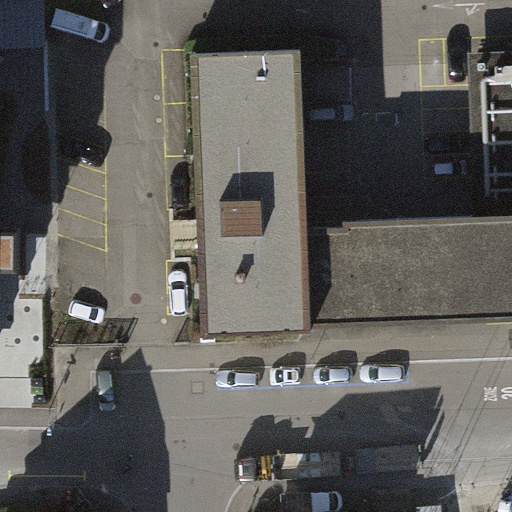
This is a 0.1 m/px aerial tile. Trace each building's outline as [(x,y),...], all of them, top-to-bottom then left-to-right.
[(45,0),(0,0),(0,47),(45,48),(45,0)] [(294,44),(184,49),(196,332),(305,325),(302,228),(294,44)] [(511,57),(468,60),(475,214),(511,213),(511,57)] [(344,226),(302,228),(305,325),(511,317),(511,213),(475,214),(343,220),(344,226)] [(0,273),(20,274),(20,235),(0,234),(0,273)]
